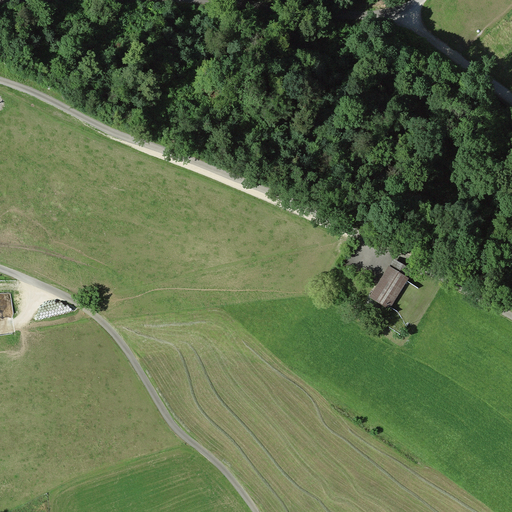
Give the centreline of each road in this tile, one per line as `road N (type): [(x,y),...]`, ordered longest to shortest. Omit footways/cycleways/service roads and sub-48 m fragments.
road 1 (track): [(511,318),(268,192),(0,80)]
road 2 (unclassified): [(256,511),(164,412),(109,327),(70,298),(0,267)]
road 3 (unclassified): [(228,0),(358,14),(417,0)]
road 4 (track): [(511,94),(395,9)]
